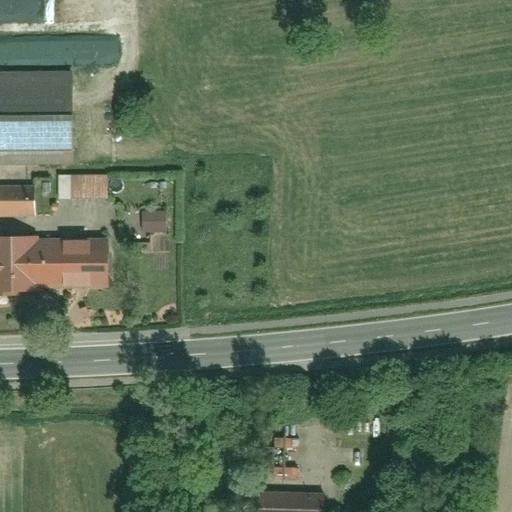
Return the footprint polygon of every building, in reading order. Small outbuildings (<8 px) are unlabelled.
[(0,77),(0,162),(85,162),(84,76),(0,77)] [(0,187),(0,218),(43,219),(43,188),(0,187)] [(0,243),(0,300),(115,297),(113,240),(0,243)] [(325,443),(326,464),(410,463),(409,415),(371,415),(371,442),(325,443)] [(258,433),(258,458),(286,458),(285,432),(258,433)] [(316,511),(316,484),(248,485),(248,511),(316,511)]
